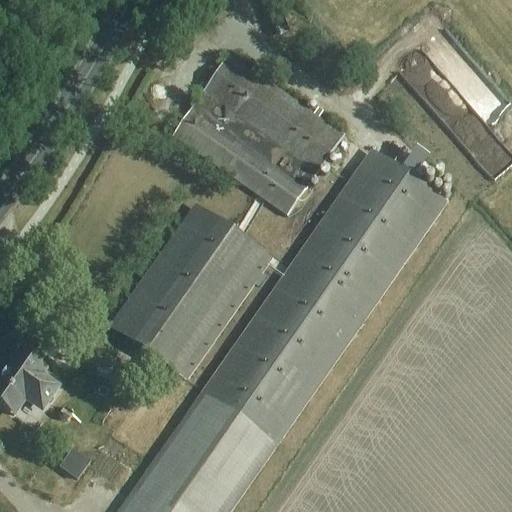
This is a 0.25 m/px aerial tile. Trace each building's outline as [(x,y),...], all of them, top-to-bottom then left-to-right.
[(491,138),(511,120),(511,119),(433,24),(408,44),(480,131),(483,129),(491,138)] [(201,97),(192,110),(173,138),(289,218),(305,194),(305,195),(345,137),(228,57),(201,97)] [(370,157),(204,394),(121,511),(233,511),(279,446),(445,209),(370,157)] [(188,383),(270,265),(194,211),(111,329),(188,383)] [(46,408),(59,390),(42,379),(46,372),(20,355),(0,383),(0,407),(14,418),(26,402),(32,406),(41,405),(46,408)] [(73,466),(58,484),(74,498),(89,481),(73,466)]
